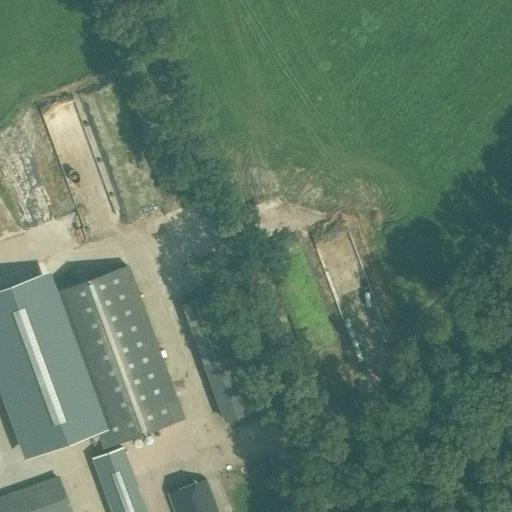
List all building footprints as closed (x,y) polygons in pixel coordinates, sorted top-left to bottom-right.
[(125,264),(63,287),(45,294),(75,375),(28,392),(48,443),(95,425),(102,445),(182,414),(125,264)] [(210,295),(189,302),(205,349),(226,342),(210,295)] [(1,325),(8,360),(53,350),(45,316),(1,325)] [(219,399),(226,419),(256,408),(249,388),(219,399)] [(91,458),(110,511),(146,511),(122,446),(91,458)] [(71,511),(58,475),(7,494),(0,496),(0,511),(71,511)] [(218,511),(207,478),(167,493),(173,511),(218,511)]
